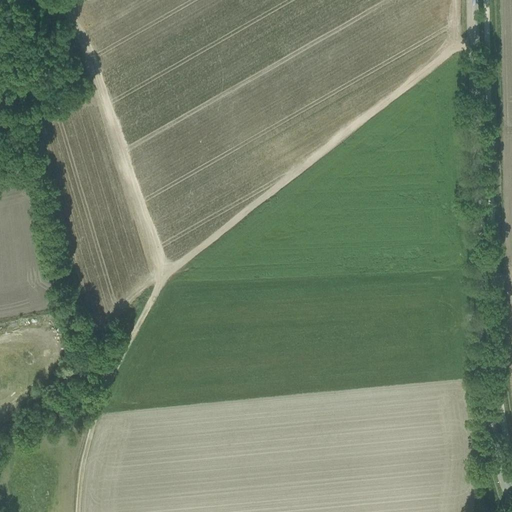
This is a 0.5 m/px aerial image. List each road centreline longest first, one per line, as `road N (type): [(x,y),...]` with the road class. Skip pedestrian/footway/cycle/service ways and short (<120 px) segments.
road 1 (track): [(73,511),(90,420),(123,349),(182,268),(454,51),(472,46)]
road 2 (tertiary): [(511,498),(484,383),(472,0)]
road 3 (track): [(164,290),(69,14),(30,0)]
